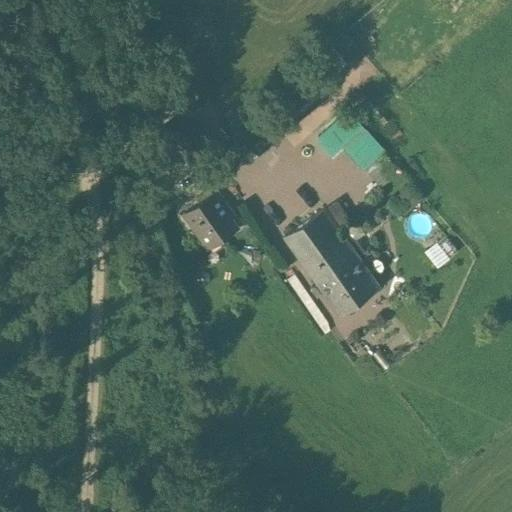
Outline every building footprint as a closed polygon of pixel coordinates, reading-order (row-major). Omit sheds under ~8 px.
[(335,49),(316,66),(331,84),(352,67),(335,49)] [(316,66),(276,102),(294,123),(334,87),(331,84),(316,66)] [(276,102),(251,123),(270,144),(294,123),(276,102)] [(347,110),(327,127),(364,167),(383,149),(347,110)] [(258,154),(270,144),(251,123),(240,134),(258,154)] [(191,138),(177,147),(190,167),(204,158),(191,138)] [(384,153),(365,167),(380,187),(399,172),(384,153)] [(413,184),(391,202),(402,215),(424,197),(413,184)] [(216,190),(184,213),(203,240),(213,233),(219,241),(238,227),(225,208),(228,206),(216,190)] [(324,211),(283,240),(339,318),(379,289),(324,211)] [(427,250),(439,266),(459,250),(447,234),(427,250)]
